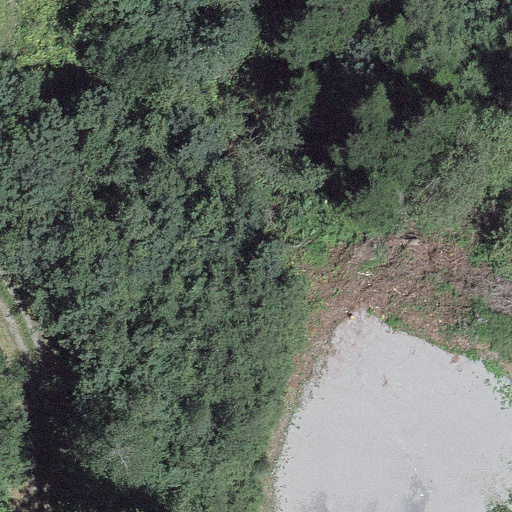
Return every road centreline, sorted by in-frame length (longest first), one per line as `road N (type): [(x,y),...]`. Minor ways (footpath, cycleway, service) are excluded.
road 1 (track): [(0,286),(29,338),(44,394),(41,511)]
road 2 (track): [(327,511),(338,474),(357,446),(379,434),(405,438),(423,457),(424,511)]
